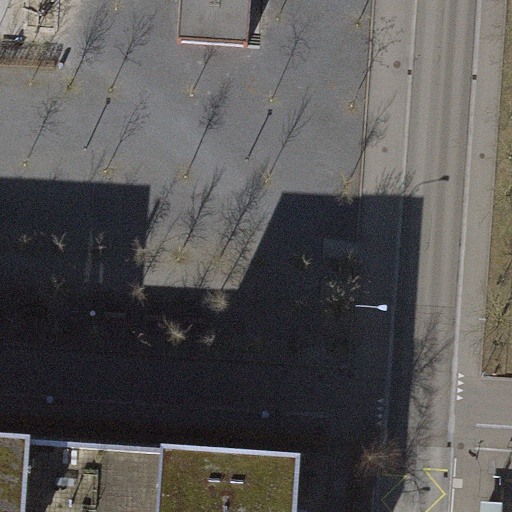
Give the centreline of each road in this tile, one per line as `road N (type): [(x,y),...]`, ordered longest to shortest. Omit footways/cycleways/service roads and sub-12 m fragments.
road 1 (residential): [(412,400),(0,372)]
road 2 (residential): [(412,400),(440,0)]
